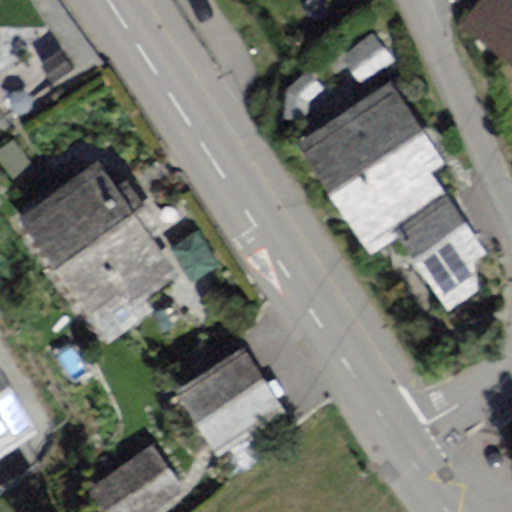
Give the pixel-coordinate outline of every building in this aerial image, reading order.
[(511,0),(489,0),(469,26),(511,58),(511,0)] [(405,88),(308,148),(376,258),(473,199),(405,88)] [(120,160),(27,222),(105,340),(198,279),(120,160)] [(258,351),(189,392),(230,459),(299,418),(258,351)] [(0,438),(33,418),(0,365),(0,438)] [(154,447),(109,480),(131,511),(155,511),(186,490),(154,447)]
